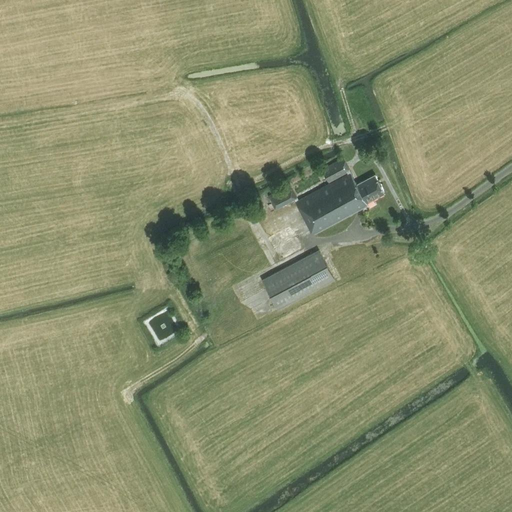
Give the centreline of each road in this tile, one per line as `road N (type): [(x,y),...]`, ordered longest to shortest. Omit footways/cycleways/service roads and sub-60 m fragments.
road 1 (track): [(0,128),(175,94),(208,117),(241,189),(356,138),(337,79)]
road 2 (track): [(131,405),(128,387),(212,330)]
